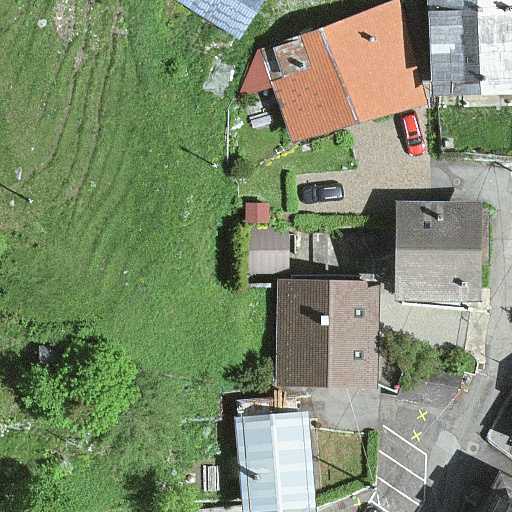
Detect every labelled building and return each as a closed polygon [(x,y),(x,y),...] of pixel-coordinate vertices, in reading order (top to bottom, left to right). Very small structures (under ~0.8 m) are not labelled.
[(189,0),(248,30),(263,0),(189,0)] [(403,0),(391,0),(263,42),(295,137),(434,92),(403,0)] [(511,0),(450,0),(454,79),(511,76),(511,0)] [(408,287),(454,288),(494,289),(497,202),(410,199),(409,231),(408,287)] [(379,309),(379,283),(295,277),(294,374),(378,381),(379,309)] [(325,496),(315,406),(251,414),(261,504),(325,496)] [(511,511),(511,491),(510,490),(498,511),(511,511)]
